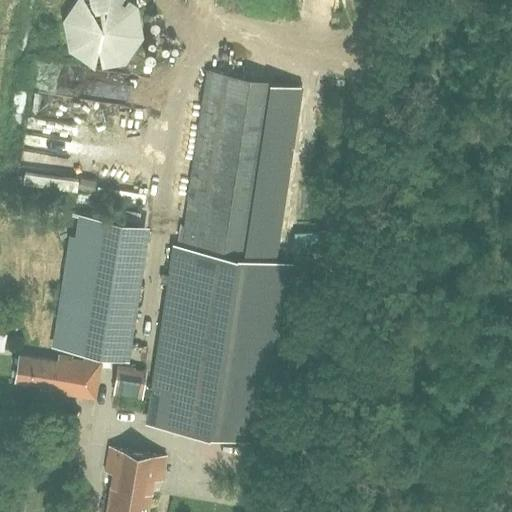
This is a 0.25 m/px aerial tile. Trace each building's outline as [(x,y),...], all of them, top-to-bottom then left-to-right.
[(95,67),(126,61),(145,35),(139,4),(133,0),(75,0),(63,18),(69,49),(95,67)] [(16,88),(36,87),(34,60),(15,61),(16,88)] [(152,415),(209,424),(268,433),(294,263),(275,260),(303,85),(273,80),(210,70),(186,225),(182,224),(152,415)] [(72,85),(70,97),(134,108),(136,95),(72,85)] [(109,107),(108,118),(123,119),(124,108),(109,107)] [(63,168),(65,155),(30,150),(28,162),(63,168)] [(125,201),(149,201),(150,190),(125,190),(125,201)] [(82,215),(60,346),(119,356),(141,225),(82,215)] [(0,346),(8,348),(10,332),(0,330),(0,346)] [(58,359),(19,353),(15,380),(41,384),(40,389),(95,398),(101,360),(58,354),(58,359)] [(147,368),(144,368),(143,370),(136,369),(136,366),(118,363),(114,394),(143,399),(147,368)] [(161,480),(166,456),(110,446),(105,470),(114,472),(106,511),(147,511),(153,479),(161,480)] [(86,511),(90,491),(77,488),(74,507),(64,505),(63,511),(86,511)]
